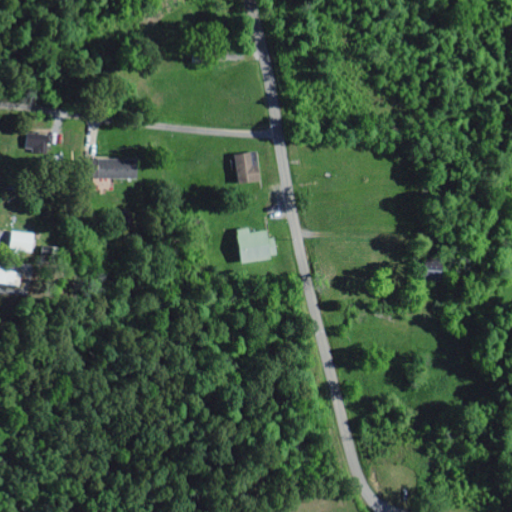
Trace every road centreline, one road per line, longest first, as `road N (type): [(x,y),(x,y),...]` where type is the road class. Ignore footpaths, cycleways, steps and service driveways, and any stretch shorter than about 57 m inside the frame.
road 1 (residential): [(392,511),(363,495),(352,463),(245,0)]
road 2 (residential): [(278,134),(0,106)]
